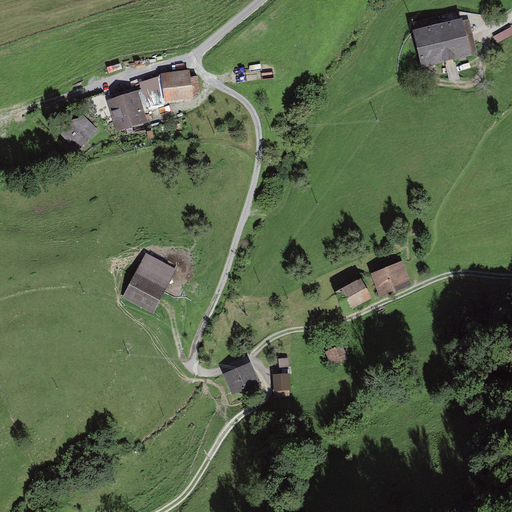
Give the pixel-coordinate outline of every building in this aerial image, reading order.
[(463,20),(413,33),(422,70),(472,58),(463,20)] [(497,45),(511,37),(511,31),(495,39),(497,45)] [(189,71),(160,75),(161,78),(164,102),(164,103),(194,99),(193,95),(200,94),(197,77),(190,78),(189,71)] [(161,78),(138,83),(145,107),(164,102),(161,78)] [(138,91),(106,101),(116,133),(148,123),(138,91)] [(98,130),(82,115),(59,138),(75,154),(98,130)] [(177,269),(146,253),(123,299),(154,315),(177,269)] [(402,263),(370,275),(380,299),(411,287),(402,263)] [(361,279),(334,294),(345,314),(372,300),(361,279)] [(326,353),(331,368),(349,361),(343,346),(326,353)] [(223,376),(233,397),(261,386),(251,364),(223,376)] [(289,375),(273,375),(273,397),(289,397),(289,375)]
